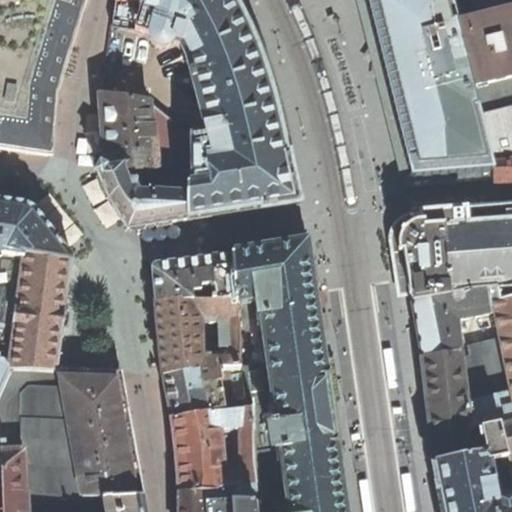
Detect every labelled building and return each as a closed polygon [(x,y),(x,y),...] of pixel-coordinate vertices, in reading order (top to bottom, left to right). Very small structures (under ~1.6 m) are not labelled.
[(29,150),(49,153),(49,138),(53,138),(53,93),(85,0),(0,0),(0,150),(28,154),(29,150)] [(208,134),(188,137),(189,173),(188,198),(188,221),(243,213),(299,204),(275,96),(267,70),(252,30),(246,19),(236,0),(115,0),(115,1),(117,1),(114,28),(136,30),(136,31),(151,37),(150,44),(151,48),(154,52),(158,55),(165,56),(170,53),(173,49),(174,44),(181,46),(189,62),(192,74),(190,74),(192,83),(194,83),(208,134)] [(368,0),(389,83),(413,178),(492,172),(483,131),(457,29),(450,0),(368,0)] [(511,15),(496,20),(457,29),(483,131),(511,124),(511,15)] [(154,172),(161,172),(153,103),(101,95),(104,137),(106,168),(124,166),(125,173),(137,172),(154,172)] [(153,103),(161,172),(189,173),(188,137),(153,103)] [(492,172),(493,183),(511,183),(511,124),(483,131),(492,172)] [(106,168),(97,169),(111,202),(114,207),(129,230),(159,226),(188,221),(188,198),(153,196),(153,194),(139,194),(136,191),(137,172),(125,173),(124,166),(106,168)] [(161,172),(154,172),(153,194),(153,196),(188,198),(189,173),(161,172)] [(51,193),(37,203),(68,246),(83,236),(51,193)] [(2,254),(30,206),(0,201),(0,252),(1,255),(2,254)] [(412,295),(413,302),(470,291),(511,290),(511,205),(435,211),(420,212),(422,227),(413,228),(406,232),(403,237),(401,238),(406,270),(410,295),(412,295)] [(30,206),(2,254),(23,257),(24,255),(70,262),(71,256),(52,233),(30,206)] [(269,249),(232,255),(235,266),(235,295),(239,297),(240,304),(255,302),(258,315),(261,318),(268,365),(241,368),(221,370),(221,380),(226,410),(231,411),(253,409),(255,464),(257,488),(258,502),(233,502),(233,511),(346,511),(337,445),(338,444),(335,421),(328,376),(327,377),(317,310),(307,243),(269,249)] [(63,321),(70,262),(24,255),(23,257),(2,254),(1,255),(0,255),(0,357),(10,370),(56,371),(63,321)] [(156,303),(235,301),(235,295),(235,266),(232,255),(193,261),(156,266),(153,269),(154,286),(156,303)] [(511,290),(470,291),(413,302),(422,357),(428,409),(433,446),(435,463),(474,456),(468,432),(500,426),(511,423),(511,290)] [(238,324),(235,301),(156,303),(159,338),(163,377),(198,370),(201,383),(221,380),(221,370),(241,368),(238,324)] [(386,351),(382,351),(387,391),(396,389),(395,385),(390,350),(386,351)] [(0,391),(10,370),(0,357),(0,391)] [(23,450),(88,444),(131,435),(120,374),(117,374),(61,371),(56,371),(10,370),(0,391),(0,451),(0,452),(23,450)] [(201,383),(198,370),(163,377),(168,401),(171,418),(226,410),(221,380),(201,383)] [(231,411),(226,410),(171,418),(176,462),(179,493),(205,491),(257,488),(255,464),(253,409),(231,411)] [(511,423),(500,426),(511,477),(511,423)] [(511,511),(511,477),(500,426),(468,432),(474,456),(435,463),(435,465),(443,505),(444,511),(511,511)] [(28,511),(27,497),(103,497),(142,496),(132,444),(131,435),(88,444),(23,450),(0,452),(1,461),(2,511),(28,511)] [(405,476),(401,477),(405,511),(414,511),(414,510),(409,476),(405,476)] [(370,511),(366,481),(358,482),(359,486),(362,511),(370,511)] [(257,488),(205,491),(206,503),(226,502),(233,502),(258,502),(257,488)] [(206,511),(206,503),(205,491),(179,493),(180,508),(179,511),(206,511)] [(144,511),(142,496),(103,497),(105,511),(144,511)] [(233,511),(233,502),(226,502),(206,503),(206,511),(233,511)]
